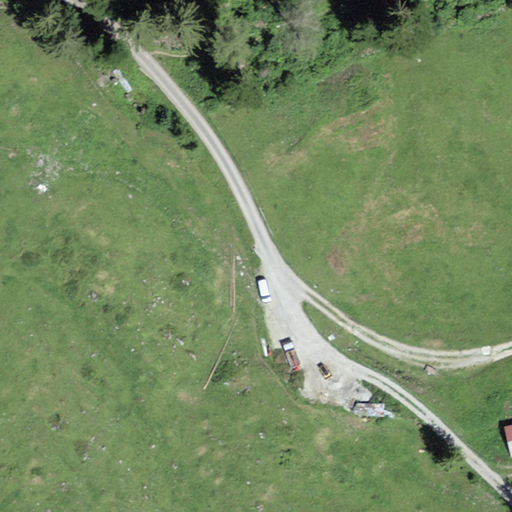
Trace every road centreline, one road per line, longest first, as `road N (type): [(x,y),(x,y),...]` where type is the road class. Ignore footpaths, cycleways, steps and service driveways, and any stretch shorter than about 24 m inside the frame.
road 1 (unclassified): [(80,0),(185,106),(228,166),(278,265),(337,316),(419,354),(511,347)]
road 2 (track): [(285,273),(297,321),(319,349),(416,405),(511,492)]
